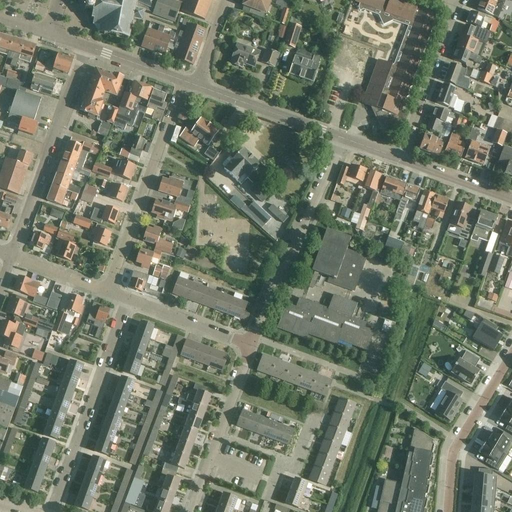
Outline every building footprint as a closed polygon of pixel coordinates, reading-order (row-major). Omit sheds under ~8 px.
[(92,24),(92,25),(99,26),(98,33),(99,33),(99,32),(104,33),(103,35),(105,35),(105,34),(115,36),(115,37),(116,38),(117,36),(127,39),(127,40),(128,40),(129,33),(131,33),(131,32),(130,32),(131,27),(132,27),(132,26),(131,26),(132,20),(142,22),(142,23),(143,23),(142,22),(144,12),(145,11),(153,14),(152,15),(174,23),(181,4),(169,0),(157,0),(156,3),(154,3),(155,0),(95,0),(96,1),(94,1),(94,2),(88,1),(87,0),(85,0),(87,2),(86,8),(84,9),(85,10),(87,9),(92,10),(92,11),(93,12),(92,18),(91,18),(91,19),(94,19),(93,24),(92,24)] [(193,0),(185,0),(184,5),(207,13),(210,5),(193,0)] [(269,3),(261,0),(244,0),(243,6),(250,9),(248,14),(263,19),(265,14),(269,3)] [(281,0),(276,0),(275,4),(288,9),(290,3),(281,0)] [(408,27),(397,57),(394,65),(392,66),(378,61),(362,104),(376,109),(379,110),(381,111),(375,114),(382,129),(403,119),(400,112),(406,98),(408,97),(407,94),(409,88),(412,87),(410,85),(415,72),(418,71),(417,68),(419,62),(421,61),(420,59),(425,46),(427,45),(426,43),(428,37),(431,36),(430,33),(437,13),(414,5),(413,2),(410,3),(400,0),(354,0),(354,2),(359,4),(358,8),(360,12),(363,10),(378,16),(383,26),(392,21),(408,27)] [(506,0),(511,1),(511,0),(480,0),(477,10),(492,16),(495,10),(499,12),(501,5),(497,4),(498,0),(506,0)] [(181,13),(204,21),(207,13),(184,5),(181,13)] [(283,9),(278,23),(284,25),(289,11),(283,9)] [(470,13),(465,24),(479,29),(483,30),(485,24),(492,27),(490,33),(494,34),(498,23),(474,14),(470,13)] [(189,22),(184,20),(182,25),(187,27),(184,34),(183,36),(201,43),(205,31),(188,25),(189,22)] [(290,25),(284,45),(294,48),(300,28),(290,25)] [(465,25),(461,36),(485,45),(489,33),(490,33),(483,30),(479,29),(478,30),(465,25)] [(281,26),(277,38),(283,40),(287,28),(281,26)] [(141,47),(153,52),(159,34),(162,35),(163,30),(158,28),(157,33),(147,30),(141,47)] [(179,48),(197,54),(201,43),(183,36),(184,34),(180,32),(178,37),(183,39),(180,45),(179,48)] [(159,34),(153,52),(164,56),(167,49),(169,44),(171,39),(173,39),(175,34),(170,33),(168,37),(162,35),(159,34)] [(0,53),(7,56),(8,56),(9,52),(13,40),(1,36),(0,40),(0,53)] [(456,49),(480,58),(485,45),(461,36),(456,49)] [(16,68),(18,60),(20,56),(24,43),(13,40),(9,52),(8,56),(7,56),(7,58),(12,60),(10,66),(16,68)] [(35,47),(24,43),(20,56),(18,60),(30,64),(35,47)] [(175,46),(169,44),(167,49),(173,51),(174,48),(178,50),(175,60),(193,66),(197,54),(179,48),(180,45),(176,43),(175,46)] [(233,59),(231,64),(241,68),(243,63),(254,67),(259,53),(237,45),(232,59),(233,59)] [(480,58),(456,49),(452,60),(465,65),(468,59),(473,61),(473,63),(479,65),(481,60),(480,59),(480,58)] [(266,51),(262,63),(273,67),(274,67),(278,55),(266,51)] [(67,75),(72,59),(73,59),(58,54),(50,52),(47,61),(55,63),(53,70),(63,73),(62,74),(63,74),(67,75)] [(295,58),(289,75),(313,83),(321,58),(313,56),(311,63),(295,58)] [(461,68),(450,65),(444,82),(467,91),(468,86),(462,84),(464,79),(463,78),(466,71),(461,69),(461,68)] [(487,65),(483,74),(492,77),(495,68),(487,65)] [(116,97),(123,79),(123,78),(114,74),(113,76),(95,69),(89,87),(104,93),(116,97)] [(6,79),(12,81),(14,73),(8,71),(6,79)] [(14,73),(12,81),(18,83),(20,75),(14,73)] [(20,83),(27,85),(30,75),(23,73),(20,83)] [(483,74),(480,73),(477,81),(495,87),(498,79),(492,77),(483,74)] [(34,75),(29,91),(51,98),(56,82),(34,75)] [(0,77),(0,86),(9,90),(16,92),(7,122),(20,127),(22,120),(33,123),(41,100),(24,94),(27,85),(20,83),(18,83),(12,81),(6,79),(0,77)] [(134,84),(129,81),(118,110),(132,115),(136,102),(129,99),(134,84)] [(153,90),(134,84),(129,99),(136,102),(132,115),(118,110),(113,124),(112,124),(112,126),(124,130),(126,125),(132,127),(138,112),(144,114),(146,108),(153,91),(153,90)] [(454,89),(443,85),(436,104),(447,108),(454,110),(457,100),(456,97),(453,96),(455,89),(454,88),(454,89)] [(83,98),(102,105),(103,103),(101,102),(104,93),(89,87),(85,96),(84,96),(83,98)] [(167,96),(153,91),(146,108),(155,111),(152,120),(159,122),(163,112),(164,112),(166,105),(163,104),(167,96)] [(79,111),(80,111),(88,115),(87,117),(96,121),(102,105),(83,98),(82,101),(83,101),(79,111)] [(187,101),(185,111),(194,113),(197,103),(187,101)] [(118,110),(112,108),(107,122),(112,124),(113,124),(118,110)] [(431,119),(444,124),(446,117),(454,120),(456,116),(448,113),(435,108),(431,119)] [(188,114),(181,112),(178,119),(185,122),(188,114)] [(456,116),(451,128),(457,130),(462,118),(456,116)] [(492,129),(497,118),(491,116),(486,127),(492,129)] [(492,129),(498,131),(503,120),(497,118),(492,129)] [(444,124),(431,119),(427,130),(447,137),(451,127),(444,124)] [(22,120),(20,127),(18,132),(33,137),(37,124),(33,123),(22,120)] [(193,148),(198,140),(207,147),(218,132),(201,120),(191,133),(185,129),(180,138),(193,148)] [(503,120),(498,131),(504,133),(508,122),(503,120)] [(101,123),(97,136),(107,139),(112,127),(101,123)] [(470,146),(465,159),(483,166),(490,149),(474,144),(479,132),(472,129),(466,144),(470,146)] [(506,134),(496,131),(492,143),(501,147),(506,134)] [(451,133),(449,139),(444,152),(461,158),(465,145),(458,142),(460,137),(451,133)] [(424,136),(419,150),(438,157),(443,143),(445,144),(447,139),(441,137),(438,136),(438,139),(440,139),(439,141),(432,138),(433,136),(429,135),(428,137),(424,136)] [(131,148),(129,154),(138,157),(139,158),(142,150),(140,150),(143,140),(135,137),(131,148)] [(97,146),(105,149),(108,141),(100,138),(97,146)] [(68,142),(61,162),(82,170),(88,153),(98,157),(100,150),(93,148),(93,147),(84,143),(82,148),(68,142)] [(127,159),(129,154),(131,148),(124,146),(123,150),(108,145),(106,151),(127,159)] [(511,150),(504,148),(500,157),(507,160),(508,159),(510,160),(505,174),(511,176),(511,150)] [(260,165),(243,149),(232,160),(229,157),(227,159),(222,164),(223,165),(225,168),(224,168),(240,184),(246,178),(252,183),(257,178),(257,177),(252,172),(260,165)] [(16,163),(28,167),(32,156),(20,152),(16,163)] [(28,167),(16,163),(10,161),(12,155),(7,153),(0,174),(0,190),(18,196),(28,167)] [(116,160),(113,168),(112,170),(95,164),(92,172),(108,179),(110,174),(130,181),(135,167),(116,160)] [(61,163),(57,174),(71,179),(72,177),(74,171),(77,173),(81,175),(89,178),(90,175),(81,171),(82,170),(61,162),(60,163),(61,163)] [(368,172),(350,166),(349,170),(342,167),(336,184),(343,187),(345,180),(347,181),(347,182),(358,186),(357,189),(361,190),(362,188),(368,172)] [(383,177),(368,172),(362,188),(372,192),(366,209),(371,211),(372,208),(377,196),(377,195),(383,177)] [(57,174),(53,185),(67,190),(73,193),(74,193),(79,195),(80,190),(76,188),(69,186),(70,183),(71,179),(57,174)] [(162,179),(158,192),(178,198),(183,183),(169,178),(168,181),(162,179)] [(400,202),(406,186),(397,182),(396,181),(393,180),(392,180),(385,178),(380,194),(400,202)] [(273,193),(260,180),(255,185),(268,198),(273,193)] [(122,202),(126,189),(111,184),(109,190),(112,191),(110,198),(122,202)] [(47,200),(47,201),(66,208),(66,207),(68,203),(63,202),(67,190),(53,185),(47,200)] [(419,190),(406,185),(406,186),(400,202),(394,219),(400,221),(408,200),(415,202),(419,190)] [(86,187),(83,193),(94,197),(97,190),(86,187)] [(428,216),(430,209),(435,196),(423,192),(416,211),(412,222),(418,224),(422,214),(428,216)] [(72,193),(70,200),(75,202),(78,195),(78,196),(79,195),(74,193),(73,193),(72,193)] [(92,205),(94,197),(83,193),(81,201),(92,205)] [(17,199),(6,195),(4,201),(15,205),(17,199)] [(448,201),(435,196),(430,209),(436,211),(433,217),(441,220),(448,201)] [(152,205),(151,208),(152,210),(151,214),(157,216),(156,219),(164,221),(164,220),(171,222),(175,209),(187,213),(189,207),(175,202),(171,201),(169,205),(155,201),(154,205),(152,205)] [(253,203),(247,209),(265,225),(270,219),(253,203)] [(471,209),(456,204),(449,224),(461,229),(458,237),(467,240),(474,221),(467,219),(471,209)] [(287,218),(272,205),(268,210),(283,223),(287,218)] [(94,209),(90,220),(100,224),(102,221),(114,225),(119,211),(106,207),(104,213),(94,209)] [(0,214),(0,227),(6,230),(13,211),(6,209),(4,216),(0,214)] [(343,209),(340,216),(348,219),(351,211),(343,209)] [(488,243),(491,233),(497,218),(480,212),(470,241),(477,243),(478,239),(488,243)] [(88,230),(91,222),(76,216),(73,224),(88,230)] [(367,219),(360,216),(355,230),(363,233),(367,219)] [(427,219),(424,226),(432,229),(435,221),(427,219)] [(511,246),(511,223),(507,222),(498,245),(509,249),(510,246),(511,246)] [(57,229),(46,225),(43,232),(55,236),(57,229)] [(156,245),(155,250),(161,252),(170,255),(173,245),(158,240),(162,230),(154,227),(153,230),(147,228),(143,241),(156,245)] [(105,247),(110,234),(95,228),(93,234),(96,235),(93,242),(105,247)] [(360,270),(361,271),(366,258),(346,250),(350,239),(326,230),(312,271),(329,278),(327,283),(352,292),(360,270)] [(60,232),(57,238),(71,243),(73,237),(60,232)] [(50,239),(35,233),(30,246),(42,251),(44,245),(48,246),(50,239)] [(388,237),(384,248),(398,253),(402,242),(388,237)] [(185,241),(185,251),(194,250),(194,241),(185,241)] [(59,250),(57,256),(70,261),(75,247),(59,242),(56,249),(59,250)] [(412,255),(414,249),(402,245),(400,251),(412,255)] [(140,250),(136,263),(142,264),(141,267),(148,270),(152,258),(159,260),(159,259),(161,252),(155,250),(154,255),(140,250)] [(491,256),(484,253),(475,275),(483,278),(491,256)] [(503,260),(494,256),(489,271),(498,275),(503,260)] [(156,265),(152,276),(166,280),(170,267),(163,265),(162,267),(156,265)] [(133,272),(128,289),(141,293),(158,298),(159,294),(149,290),(151,285),(147,284),(149,277),(133,272)] [(34,298),(39,285),(18,277),(13,291),(34,298)] [(186,300),(192,283),(179,278),(172,295),(186,300)] [(192,283),(186,300),(200,305),(206,288),(192,283)] [(206,288),(200,305),(213,310),(219,293),(206,288)] [(481,298),(484,290),(478,288),(475,296),(481,298)] [(49,300),(46,307),(56,311),(61,296),(51,293),(49,300)] [(219,293),(213,310),(227,315),(233,298),(219,293)] [(487,299),(496,302),(498,296),(489,293),(487,299)] [(286,304),(286,305),(277,329),(291,334),(306,340),(308,335),(336,346),(338,341),(366,352),(374,332),(359,327),(361,322),(352,318),(357,304),(333,295),(327,309),(299,298),(295,308),(286,304)] [(60,312),(53,332),(60,334),(69,338),(73,326),(76,327),(78,320),(73,319),(76,313),(80,315),(83,307),(80,306),(82,301),(79,299),(78,297),(75,296),(74,297),(70,296),(65,310),(67,310),(65,314),(60,312)] [(240,320),(241,319),(243,313),(247,303),(233,298),(227,315),(240,320)] [(10,299),(5,313),(24,320),(24,319),(25,320),(23,324),(35,328),(43,331),(46,324),(38,320),(26,316),(27,312),(29,306),(23,304),(10,299)] [(93,304),(87,320),(94,323),(93,327),(98,329),(94,339),(98,340),(104,324),(105,324),(109,310),(93,304)] [(44,319),(47,313),(34,308),(31,314),(44,319)] [(470,321),(474,314),(466,312),(463,317),(470,321)] [(384,320),(384,321),(381,331),(391,335),(395,324),(384,320)] [(483,320),(484,321),(473,339),(490,350),(494,344),(495,345),(500,338),(494,334),(497,328),(483,320)] [(12,325),(2,321),(0,327),(0,336),(6,338),(4,345),(17,349),(22,338),(15,336),(19,324),(13,322),(12,325)] [(153,327),(141,323),(136,335),(149,340),(153,327)] [(46,324),(43,331),(51,334),(54,326),(46,324)] [(149,340),(136,335),(132,348),(144,352),(149,340)] [(178,351),(181,342),(176,340),(173,349),(178,351)] [(180,357),(194,362),(200,345),(186,340),(180,357)] [(200,345),(194,362),(208,367),(214,350),(200,345)] [(144,352),(132,348),(127,360),(140,364),(142,358),(147,360),(149,354),(144,352)] [(221,372),(228,355),(227,355),(223,354),(214,350),(208,367),(221,372)] [(34,351),(31,359),(33,359),(41,362),(44,354),(34,351)] [(47,352),(42,365),(49,367),(53,354),(47,352)] [(173,363),(177,354),(171,352),(168,361),(173,363)] [(459,359),(450,373),(471,386),(479,372),(474,369),(479,360),(466,352),(460,360),(459,359)] [(17,357),(6,353),(4,358),(0,357),(0,373),(5,375),(9,365),(14,366),(17,357)] [(257,372),(270,377),(277,360),(263,355),(257,372)] [(438,370),(443,363),(431,355),(426,362),(438,370)] [(140,364),(127,360),(123,372),(136,377),(140,364)] [(284,382),(290,365),(277,360),(270,377),(284,382)] [(58,370),(49,367),(42,365),(36,362),(31,376),(45,381),(46,378),(42,376),(43,374),(38,373),(39,369),(56,375),(58,370)] [(66,374),(78,379),(83,366),(70,362),(66,374)] [(169,375),(172,366),(162,362),(159,370),(164,372),(163,373),(169,375)] [(304,370),(290,365),(284,382),(297,387),(304,370)] [(317,375),(304,370),(297,387),(311,392),(317,375)] [(25,377),(20,375),(16,374),(13,382),(23,385),(25,377)] [(78,379),(66,374),(61,387),(74,391),(78,379)] [(331,381),(317,375),(311,392),(325,397),(331,381)] [(48,382),(45,381),(31,376),(26,388),(32,390),(35,382),(47,386),(48,382)] [(164,387),(167,378),(162,376),(159,385),(164,387)] [(116,390),(129,395),(134,382),(121,378),(116,390)] [(0,390),(6,393),(7,393),(10,384),(0,379),(0,390)] [(167,391),(172,393),(176,384),(170,382),(167,391)] [(447,394),(436,412),(449,421),(461,402),(458,400),(463,394),(445,383),(440,390),(447,394)] [(22,388),(10,384),(7,393),(7,394),(19,398),(22,388)] [(188,395),(185,401),(206,409),(211,396),(205,394),(206,390),(207,389),(195,384),(193,390),(197,392),(195,398),(188,395)] [(74,391),(61,387),(57,399),(69,403),(74,391)] [(26,388),(22,400),(27,402),(32,390),(26,388)] [(134,397),(129,395),(116,390),(112,403),(125,407),(127,401),(132,403),(134,397)] [(14,410),(19,398),(7,394),(7,393),(6,393),(2,405),(14,410)] [(161,396),(155,394),(152,403),(157,405),(161,396)] [(166,394),(162,403),(168,405),(171,396),(166,394)] [(65,416),(69,403),(57,399),(52,411),(65,416)] [(185,401),(179,399),(177,404),(183,406),(184,408),(182,414),(188,416),(202,421),(206,409),(185,401)] [(339,399),(334,412),(350,419),(356,405),(339,399)] [(26,408),(27,402),(22,400),(18,412),(22,413),(28,415),(30,409),(26,408)] [(157,405),(152,403),(147,401),(145,406),(150,408),(147,415),(153,417),(156,408),(157,405)] [(108,415),(120,419),(125,407),(112,403),(108,415)] [(14,410),(2,405),(0,404),(0,427),(7,430),(14,410)] [(158,415),(163,417),(167,408),(161,406),(158,415)] [(506,409),(499,420),(508,425),(504,430),(511,434),(511,413),(506,410),(506,409)] [(65,416),(52,411),(48,423),(61,428),(65,416)] [(236,426),(249,431),(255,416),(242,411),(236,426)] [(18,412),(14,424),(18,425),(22,413),(18,412)] [(350,419),(334,412),(329,426),(345,432),(350,419)] [(103,427),(116,432),(120,419),(108,415),(103,427)] [(202,421),(188,416),(184,428),(197,433),(202,421)] [(255,416),(249,431),(262,436),(268,421),(255,416)] [(162,420),(156,418),(153,427),(159,429),(162,420)] [(143,428),(148,430),(151,421),(146,419),(143,428)] [(281,426),(268,421),(262,436),(275,441),(281,426)] [(61,428),(48,423),(43,436),(56,440),(61,428)] [(281,426),(275,441),(288,446),(294,430),(281,426)] [(329,426),(324,439),(340,446),(345,432),(329,426)] [(99,439),(112,444),(116,432),(103,427),(99,439)] [(179,427),(175,439),(179,441),(193,445),(197,433),(184,428),(179,427)] [(11,428),(7,441),(12,443),(17,430),(11,428)] [(422,511),(424,509),(424,510),(426,501),(423,500),(425,495),(426,496),(428,487),(425,486),(427,481),(428,482),(430,473),(427,473),(429,468),(430,468),(432,459),(429,459),(430,454),(432,454),(434,445),(431,445),(432,441),(414,429),(409,449),(406,463),(403,476),(401,484),(400,484),(384,481),(383,486),(377,511),(422,511)] [(157,433),(152,430),(149,439),(154,441),(157,433)] [(147,433),(141,431),(138,440),(143,442),(147,433)] [(486,443),(507,456),(511,446),(511,437),(503,432),(500,437),(492,433),(486,443)] [(112,444),(99,439),(94,452),(107,456),(112,444)] [(324,439),(318,453),(335,459),(340,446),(324,439)] [(38,452),(50,457),(55,444),(42,440),(38,452)] [(7,455),(12,443),(7,441),(2,453),(7,455)] [(175,453),(188,458),(193,445),(179,441),(175,453)] [(486,442),(479,453),(487,458),(484,463),(497,471),(507,456),(486,443),(486,442)] [(139,454),(142,445),(137,443),(133,452),(139,454)] [(144,452),(149,454),(153,445),(147,443),(144,452)] [(166,458),(163,469),(176,474),(178,468),(184,470),(188,458),(175,453),(171,451),(168,459),(166,458)] [(33,464),(46,469),(50,457),(38,452),(33,464)] [(318,453),(313,466),(330,473),(335,459),(318,453)] [(134,466),(137,457),(132,455),(129,464),(134,466)] [(93,457),(88,470),(101,474),(105,462),(93,457)] [(33,464),(29,477),(41,481),(46,469),(33,464)] [(135,475),(140,477),(144,468),(138,466),(135,475)] [(308,480),(325,486),(330,473),(313,466),(308,480)] [(174,479),(176,474),(163,469),(160,475),(166,477),(164,484),(158,482),(156,487),(162,489),(175,494),(180,482),(174,479)] [(473,476),(473,487),(495,489),(496,478),(491,477),(492,471),(478,469),(477,476),(473,476)] [(101,474),(88,470),(84,482),(96,487),(101,474)] [(122,482),(127,484),(131,475),(125,473),(122,482)] [(29,477),(24,489),(37,494),(41,481),(29,477)] [(130,488),(136,490),(139,481),(134,479),(130,488)] [(311,486),(307,484),(294,479),(289,491),(303,497),(303,496),(305,489),(310,490),(311,486)] [(84,482),(79,494),(92,499),(94,492),(98,493),(100,488),(96,487),(84,482)] [(117,494),(123,496),(126,487),(121,485),(117,494)] [(473,487),(472,498),(494,499),(495,489),(473,487)] [(175,494),(162,489),(157,501),(171,506),(175,494)] [(134,493),(129,491),(124,503),(130,505),(134,507),(139,494),(134,493)] [(303,497),(289,491),(285,504),(298,509),(301,501),(304,503),(306,498),(303,496),(303,497)] [(331,493),(327,506),(332,508),(337,495),(331,493)] [(92,499),(79,494),(75,507),(87,511),(92,499)] [(223,494),(218,506),(233,511),(237,499),(223,494)] [(113,506),(118,508),(121,500),(116,498),(113,506)] [(472,498),(471,508),(494,510),(494,499),(472,498)] [(146,511),(148,511),(168,511),(171,506),(157,501),(155,508),(148,505),(146,511)] [(124,503),(121,511),(127,511),(130,505),(124,503)]
